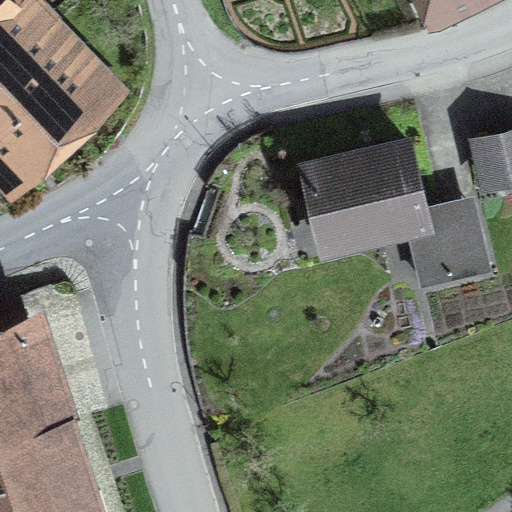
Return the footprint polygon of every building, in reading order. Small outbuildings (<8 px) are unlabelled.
[(97,84),(17,0),(0,0),(0,151),(11,164),(97,84)] [(511,171),(511,132),(481,139),(489,176),(511,171)] [(407,137),(305,161),(313,194),(343,187),(354,237),(410,224),(422,278),(457,270),(443,214),(426,218),(407,137)] [(0,430),(59,411),(19,293),(0,299),(0,430)] [(0,511),(93,511),(61,416),(59,411),(0,430),(0,511)]
